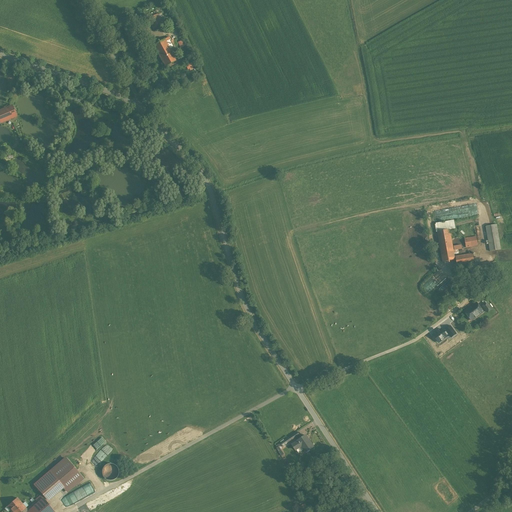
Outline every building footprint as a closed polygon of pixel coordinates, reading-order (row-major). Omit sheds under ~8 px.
[(158,14),(148,20),(154,31),(164,26),(158,14)] [(144,22),(141,24),(147,34),(150,33),(144,22)] [(147,34),(141,24),(137,27),(142,37),(147,34)] [(168,37),(154,46),(165,66),(175,61),(170,52),(175,49),(168,37)] [(454,220),(435,224),(442,262),(455,260),(454,255),(453,250),(449,230),(455,229),(454,220)] [(497,225),(490,226),(485,226),(490,252),(501,250),(497,225)] [(476,237),(464,239),(466,247),(477,245),(476,237)] [(473,254),(456,257),(457,266),(474,263),(473,254)] [(493,269),(492,262),(479,264),(480,271),(493,269)] [(483,312),(476,303),(465,312),(471,321),(483,312)] [(487,303),(483,306),(487,312),(492,309),(487,303)] [(309,441),(305,436),(298,441),(292,445),(295,449),(301,446),(305,452),(313,447),(309,441)] [(108,444),(99,451),(103,456),(112,449),(108,444)] [(48,473),(34,485),(48,500),(63,487),(67,492),(82,478),(65,458),(48,473)] [(102,475),(104,478),(106,479),(109,480),(112,480),(115,479),(117,477),(118,474),(118,471),(118,468),(116,466),(114,465),(111,464),(109,464),(106,465),(104,467),(102,469),(102,472),(102,475)] [(38,503),(27,511),(54,511),(41,496),(36,500),(38,503)] [(27,511),(29,511),(17,498),(7,507),(12,511),(27,511)] [(302,511),(305,511),(309,511),(306,503),(300,505),(302,511)]
